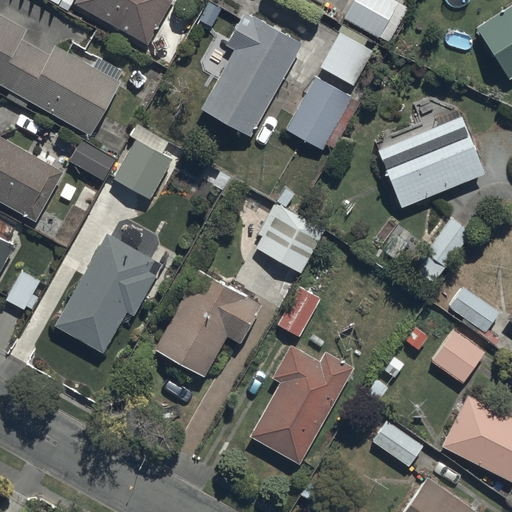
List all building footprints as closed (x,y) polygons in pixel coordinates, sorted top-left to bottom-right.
[(45,0),(67,12),(72,3),(147,43),(170,0),(45,0)] [(354,0),(344,18),(388,44),(409,8),(394,0),(354,0)] [(511,4),(476,28),(509,80),(511,78),(511,4)] [(251,137),(301,45),(242,13),(225,46),(233,50),(201,109),(251,137)] [(0,14),(0,84),(90,136),(120,82),(56,45),(50,56),(21,40),(27,29),(0,14)] [(339,33),(320,66),(350,83),(369,50),(339,33)] [(361,101),(315,76),(286,129),(332,154),(361,101)] [(437,125),(376,150),(400,209),(484,175),(458,109),(435,119),(437,125)] [(134,140),(113,178),(155,202),(185,150),(176,145),(169,159),(161,154),(168,142),(137,125),(130,137),(134,140)] [(0,204),(35,225),(65,173),(0,135),(0,204)] [(80,140),(68,160),(103,181),(115,161),(80,140)] [(511,140),(503,153),(511,159),(511,140)] [(275,203),(257,236),(261,238),(256,249),(300,273),(324,230),(275,203)] [(451,217),(414,267),(434,282),(471,231),(451,217)] [(106,232),(54,324),(102,352),(125,311),(133,315),(162,264),(106,232)] [(0,270),(13,246),(0,238),(0,270)] [(198,270),(153,348),(204,378),(227,337),(239,344),(260,306),(198,270)] [(20,271),(4,299),(23,310),(25,307),(31,310),(39,298),(32,294),(39,282),(20,271)] [(294,285),(274,323),(300,337),(320,298),(294,285)] [(498,313),(462,287),(448,307),(485,333),(487,330),(490,331),(499,318),(496,316),(498,313)] [(484,351),(453,331),(431,362),(463,383),(484,351)] [(279,384),(249,435),(297,463),(354,368),(325,351),(319,361),(291,345),(271,379),(279,384)] [(511,418),(465,395),(440,447),(511,482),(511,418)] [(422,448),(384,421),(371,439),(408,466),(422,448)] [(475,511),(426,478),(402,511),(475,511)]
